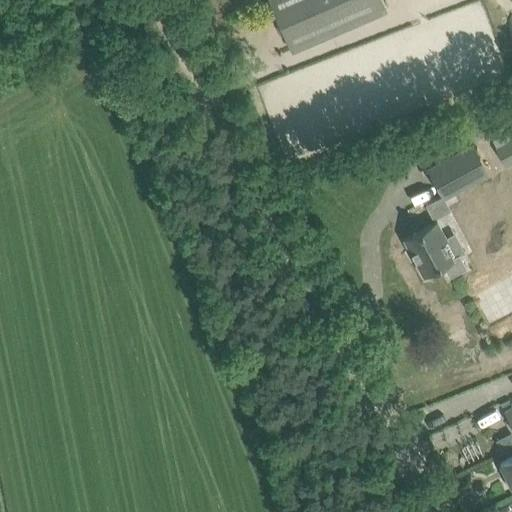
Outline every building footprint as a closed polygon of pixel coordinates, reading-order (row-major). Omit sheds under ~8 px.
[(270,0),(292,50),(310,42),(385,9),(381,0),(270,0)] [(511,137),(495,147),(505,165),(511,160),(511,137)] [(488,173),(473,144),(429,168),(444,197),(488,173)] [(432,202),(437,220),(447,217),(442,199),(432,202)] [(446,238),(437,221),(405,238),(424,273),(443,263),(450,276),(467,266),(460,253),(452,257),(443,239),(446,238)] [(496,289),(479,298),(492,323),(511,312),(511,279),(495,289),(496,289)] [(511,484),(511,456),(500,462),(511,484)]
